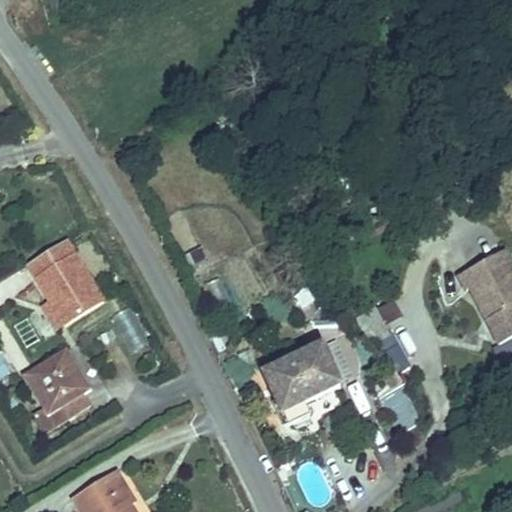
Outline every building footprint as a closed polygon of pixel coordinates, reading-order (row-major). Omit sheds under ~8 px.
[(102,297),(62,236),(28,258),(23,261),(63,321),(102,297)] [(511,279),(511,273),(506,260),(498,264),(506,282),(511,279)] [(511,345),(511,279),(506,282),(498,264),(461,281),(467,295),(471,293),(496,353),(511,345)] [(63,321),(48,298),(41,302),(56,326),(63,321)] [(131,307),(112,316),(129,353),(148,345),(131,307)] [(280,384),(271,389),(283,409),(302,398),(305,405),(341,385),(319,346),(273,371),(280,384)] [(66,351),(24,376),(47,414),(40,420),(46,430),(67,417),(62,407),(91,391),(66,351)] [(0,380),(12,372),(0,356),(0,380)] [(404,387),(380,396),(394,436),(419,427),(404,387)] [(73,503),(79,511),(135,511),(134,509),(140,505),(120,474),(73,503)]
